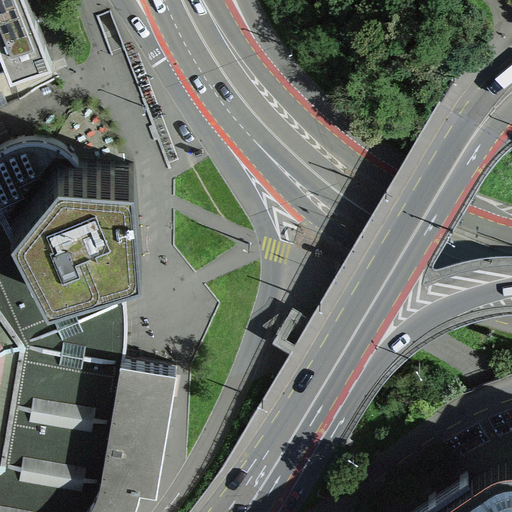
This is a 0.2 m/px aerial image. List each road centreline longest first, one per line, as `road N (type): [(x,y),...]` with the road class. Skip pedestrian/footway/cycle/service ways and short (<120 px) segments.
road 1 (secondary): [(271,131),(269,296),(216,425),(162,511)]
road 2 (secondary): [(511,233),(374,158),(287,84),(251,40)]
road 3 (secondary): [(288,148),(332,229),(379,267),(511,315)]
road 4 (primary): [(511,277),(371,214),(288,148)]
road 5 (primary): [(347,347),(477,127)]
road 6 (primary): [(324,511),(453,415),(511,387)]
road 7 (primary): [(245,511),(347,347)]
road 8 (primary): [(347,347),(511,288)]
